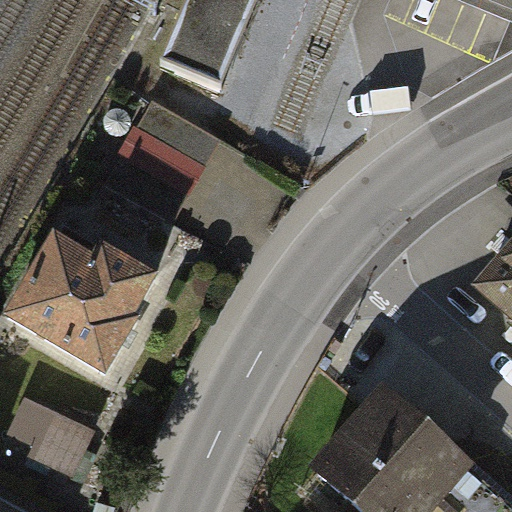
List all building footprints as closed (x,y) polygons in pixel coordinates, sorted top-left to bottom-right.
[(182,0),(156,59),(214,84),(251,0),(182,0)] [(511,0),(453,0),(511,24),(511,0)] [(222,144),(152,105),(106,186),(177,225),(222,144)] [(57,238),(6,322),(110,386),(142,333),(135,329),(163,283),(106,249),(98,263),(57,238)] [(511,259),(485,291),(511,313),(511,259)] [(508,511),(387,401),(320,475),(360,511),(508,511)] [(97,434),(54,411),(28,456),(71,480),(97,434)]
